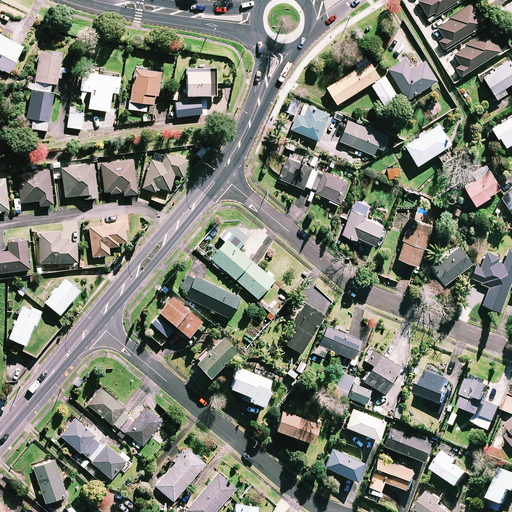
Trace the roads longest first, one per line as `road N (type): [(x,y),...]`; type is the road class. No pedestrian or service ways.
road 1 (residential): [(511,350),(360,290),(220,176)]
road 2 (residential): [(338,511),(307,497),(96,323)]
road 3 (residential): [(0,162),(202,133),(242,140)]
road 4 (residential): [(0,223),(135,206),(175,227)]
road 5 (secondary): [(256,17),(104,0)]
road 6 (secondary): [(96,323),(7,426)]
road 7 (secondary): [(175,227),(96,323)]
